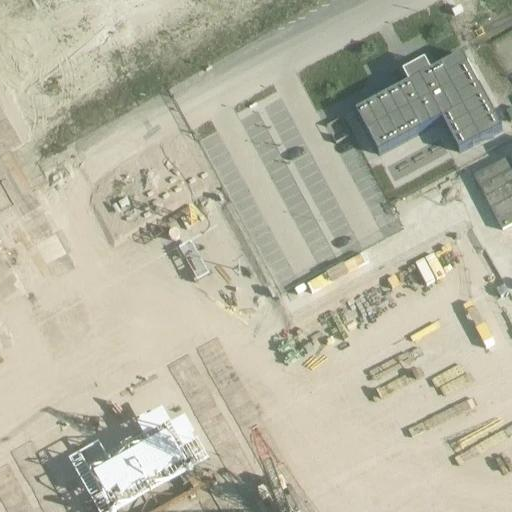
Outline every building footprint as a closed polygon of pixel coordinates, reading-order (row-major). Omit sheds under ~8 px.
[(224,0),(231,12),(248,3),(246,0),(224,0)] [(356,112),(350,116),(362,137),(368,134),(379,154),(440,119),(464,164),(481,154),(485,160),(507,148),(503,142),(508,139),(461,55),(429,73),(422,61),(401,73),(407,84),(398,89),(396,86),(355,109),(356,112)] [(105,200),(52,230),(71,263),(124,233),(105,200)] [(511,295),(482,301),(486,326),(511,320),(511,295)] [(0,511),(144,511),(36,320),(0,340),(0,511)]
